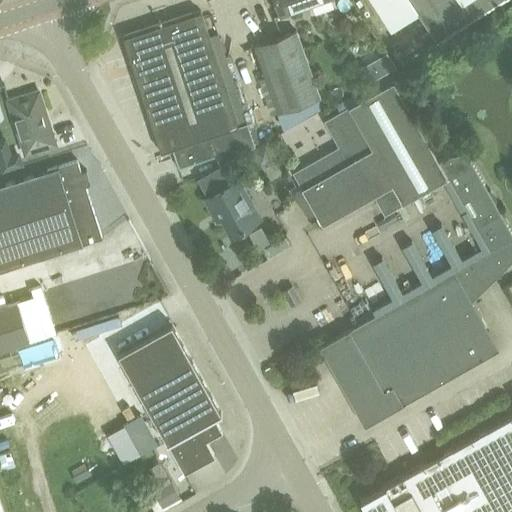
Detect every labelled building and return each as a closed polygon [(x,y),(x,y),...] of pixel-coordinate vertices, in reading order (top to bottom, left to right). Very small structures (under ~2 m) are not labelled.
[(274,0),(281,16),(325,0),(274,0)] [(372,0),(392,30),(418,13),(437,42),(502,0),(372,0)] [(237,146),(231,128),(239,126),(201,11),(123,36),(161,151),(172,147),(179,168),(219,154),(218,153),(237,146)] [(277,112),(321,97),(297,29),(254,45),(277,112)] [(370,61),(362,66),(370,80),(378,75),(370,61)] [(311,216),(316,213),(322,224),(392,185),(402,203),(448,177),(394,81),(324,120),(338,146),(293,172),(302,187),(296,190),(295,194),(306,215),(311,216)] [(25,153),(56,143),(39,90),(8,100),(25,153)] [(18,152),(10,155),(5,138),(0,139),(0,160),(3,168),(21,162),(18,152)] [(451,176),(448,177),(489,248),(320,345),(365,425),(499,348),(472,300),(511,260),(511,232),(495,203),(496,201),(496,199),(496,197),(495,194),(493,192),(492,191),(490,190),(488,190),(466,152),(441,158),(451,176)] [(81,171),(78,160),(0,184),(0,270),(103,237),(86,185),(89,185),(90,182),(86,169),(81,171)] [(261,217),(239,179),(205,198),(217,219),(221,217),(231,234),(261,217)] [(260,226),(249,232),(258,248),(269,241),(260,226)] [(0,351),(31,341),(18,301),(0,306),(0,351)] [(173,324),(119,353),(167,441),(215,417),(222,413),(221,411),(173,324)] [(367,495),(360,499),(368,511),(511,511),(511,413),(386,484),(386,485),(367,495)] [(167,441),(185,474),(216,457),(207,441),(223,432),(215,417),(167,441)]
